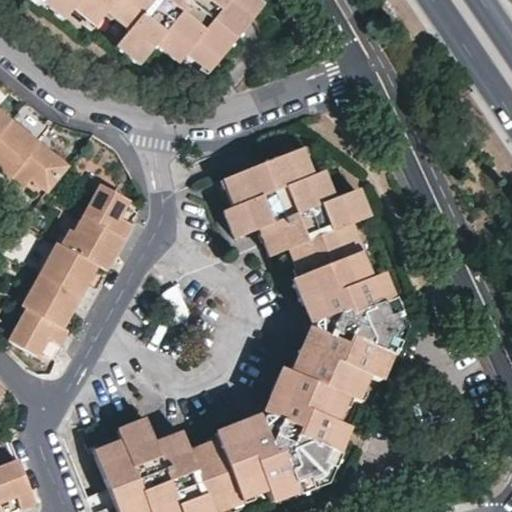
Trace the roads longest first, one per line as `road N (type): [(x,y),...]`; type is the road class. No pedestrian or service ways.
road 1 (residential): [(367,64),(511,362)]
road 2 (residential): [(100,337),(169,381),(209,373),(247,308),(238,279),(164,235)]
road 3 (residential): [(152,119),(231,112),(367,64)]
road 4 (residential): [(0,43),(86,102),(152,119)]
road 5 (primary): [(435,0),(511,113)]
road 6 (residential): [(164,235),(100,337)]
